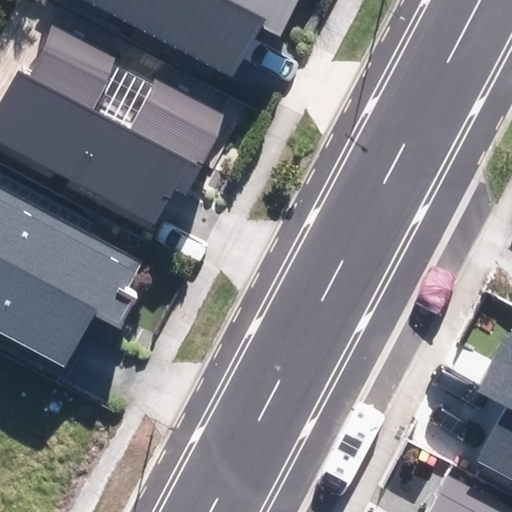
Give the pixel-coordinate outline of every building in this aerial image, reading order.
[(83,0),(232,77),(262,21),(280,30),(295,0),(83,0)] [(115,59),(52,26),(25,78),(18,75),(0,108),(0,140),(154,220),(172,186),(184,193),(224,117),(158,82),(131,134),(87,111),(115,59)] [(0,330),(63,364),(90,313),(116,327),(131,299),(123,294),(140,262),(0,189),(0,330)] [(507,405),(478,462),(511,479),(511,330),(480,391),(507,405)] [(511,511),(511,502),(456,473),(435,511),(511,511)]
